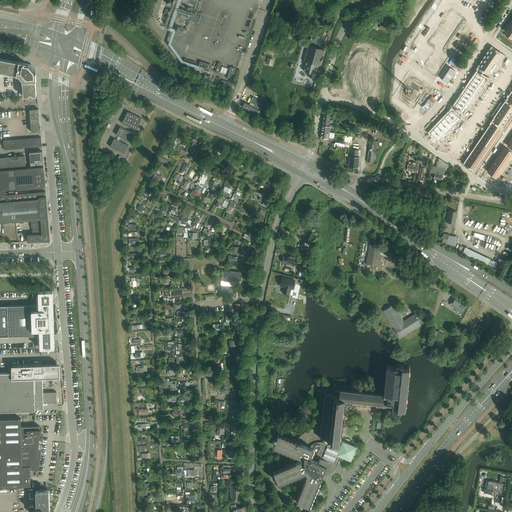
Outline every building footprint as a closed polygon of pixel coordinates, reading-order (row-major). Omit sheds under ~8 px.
[(451,12),(449,16),(459,23),(462,19),(451,12)] [(449,16),(446,20),(457,27),(459,23),(449,16)] [(444,23),(443,23),(445,25),(454,30),(457,27),(446,20),(444,23)] [(169,37),(168,45),(172,46),(172,40),(175,32),(177,32),(185,35),(187,29),(183,28),(183,25),(181,24),(181,22),(174,22),(173,24),(170,24),(168,30),(170,30),(170,33),(169,37)] [(443,28),(452,34),(454,30),(445,25),(443,28)] [(438,31),(439,32),(439,31),(449,38),(452,34),(443,28),(441,27),(438,31)] [(437,35),(438,36),(446,42),(449,38),(439,31),(439,32),(437,35)] [(314,40),(319,43),(323,38),(317,34),(314,40)] [(436,39),(435,39),(444,45),(446,42),(438,36),(436,39)] [(433,38),(431,42),(441,49),(444,45),(435,39),(436,39),(434,38),(433,38)] [(316,65),(319,65),(324,50),(308,45),(304,61),(306,62),(303,71),(314,74),(316,65)] [(437,49),(434,54),(445,61),(448,56),(437,49)] [(492,49),(489,54),(497,59),(497,60),(499,61),(502,56),(492,49)] [(434,54),(431,58),(442,65),(445,61),(434,54)] [(489,54),(485,58),(494,64),(497,60),(497,59),(489,54)] [(36,81),(36,73),(34,74),(34,72),(28,65),(26,65),(27,63),(19,62),(19,63),(0,58),(0,72),(20,76),(22,79),(23,93),(24,96),(24,97),(37,96),(37,95),(36,88),(36,81)] [(431,58),(428,63),(439,70),(442,65),(431,58)] [(485,58),(482,62),(493,70),(496,65),(494,64),(485,58)] [(482,62),(479,67),(482,69),(481,71),(488,77),(493,70),(482,62)] [(428,63),(425,67),(436,74),(439,70),(428,63)] [(236,69),(231,67),(227,78),(232,80),(236,69)] [(477,72),(475,76),(483,82),(486,79),(487,79),(488,77),(481,71),(479,74),(477,72)] [(475,76),(472,80),(481,86),(480,86),(482,87),(483,87),(484,85),(485,83),(483,82),(475,76)] [(401,93),(398,98),(402,100),(405,102),(406,103),(409,105),(413,108),(416,104),(417,102),(425,90),(419,86),(415,84),(410,80),(409,81),(406,85),(404,88),(404,89),(402,92),(401,93)] [(472,80),(469,84),(478,90),(478,89),(480,86),(481,86),(472,80)] [(469,84),(467,87),(477,95),(480,91),(478,89),(478,90),(469,84)] [(467,87),(464,91),(475,98),(477,95),(467,87)] [(464,91),(462,95),(470,101),(472,102),(475,98),(464,91)] [(462,95),(459,99),(468,104),(470,101),(462,95)] [(261,108),(264,102),(253,97),(250,102),(254,104),(253,107),(245,103),(243,107),(260,116),(262,111),(259,109),(260,107),(261,108)] [(459,99),(457,102),(465,108),(468,104),(459,99)] [(457,102),(454,106),(463,112),(465,108),(457,102)] [(503,106),(503,107),(511,112),(511,111),(511,107),(505,103),(503,106)] [(499,109),(498,109),(499,110),(500,109),(509,116),(511,112),(503,107),(503,106),(501,105),(499,109)] [(37,109),(30,110),(30,113),(32,132),(41,131),(39,109),(37,109)] [(497,113),(507,119),(509,116),(500,109),(499,110),(497,113)] [(452,110),(448,114),(457,122),(461,119),(463,117),(455,110),(453,112),(452,110)] [(128,111),(122,123),(135,129),(135,130),(136,130),(142,118),(141,118),(128,112),(128,111)] [(494,116),(496,117),(504,123),(507,119),(497,113),(496,112),(494,115),(494,116)] [(448,114),(444,117),(454,126),(457,122),(448,114)] [(444,117),(441,121),(450,130),(454,126),(444,117)] [(496,117),(493,121),(502,127),(504,123),(496,117)] [(441,121),(437,125),(445,133),(446,134),(450,130),(441,121)] [(492,123),(490,128),(498,134),(501,129),(492,123)] [(437,125),(433,129),(442,137),(445,133),(437,125)] [(130,142),(134,134),(134,133),(133,134),(120,127),(120,126),(116,135),(130,141),(129,142),(130,142)] [(490,128),(487,132),(495,137),(498,134),(490,128)] [(432,134),(430,136),(435,142),(437,140),(439,141),(442,138),(443,138),(442,137),(433,129),(430,132),(432,134)] [(487,132),(484,136),(493,141),(495,137),(487,132)] [(484,136),(482,140),(490,145),(493,141),(484,136)] [(42,144),(41,137),(3,141),(4,150),(42,147),(42,145),(42,144)] [(124,154),(128,145),(127,145),(114,139),(114,138),(110,146),(110,147),(110,146),(124,153),(123,153),(124,154)] [(379,141),(370,140),(367,161),(376,163),(379,141)] [(482,140),(479,144),(487,149),(490,145),(482,140)] [(479,144),(476,147),(485,153),(487,149),(479,144)] [(476,147),(473,151),(482,157),(485,153),(476,147)] [(511,152),(504,147),(502,151),(510,157),(511,154),(511,152)] [(44,167),(42,152),(42,151),(29,152),(31,168),(44,167)] [(473,151),(471,155),(479,161),(482,157),(473,151)] [(502,151),(499,154),(508,160),(510,157),(502,151)] [(499,154),(497,158),(506,163),(508,160),(499,154)] [(471,155),(468,159),(477,165),(479,161),(471,155)] [(25,156),(0,157),(0,170),(26,168),(25,156)] [(359,157),(350,156),(349,166),(358,167),(359,157)] [(428,160),(422,158),(419,171),(417,180),(423,181),(428,160)] [(449,165),(439,158),(437,167),(431,166),(429,172),(435,173),(434,179),(442,180),(443,175),(444,175),(445,170),(448,170),(449,165)] [(497,158),(495,161),(503,167),(506,163),(497,158)] [(468,159),(465,164),(470,167),(474,169),(477,165),(468,159)] [(495,161),(492,165),(501,170),(503,167),(495,161)] [(409,164),(408,164),(407,170),(417,172),(419,164),(416,163),(413,162),(413,163),(409,162),(409,164)] [(492,165),(490,168),(498,174),(501,170),(492,165)] [(31,168),(26,168),(0,170),(0,195),(6,195),(5,190),(44,187),(45,187),(44,170),(44,167),(31,168)] [(490,168),(487,172),(496,178),(498,174),(490,168)] [(45,192),(6,195),(0,195),(0,207),(0,223),(16,222),(41,220),(42,234),(27,234),(28,242),(50,241),(46,197),(45,192)] [(457,212),(449,211),(447,222),(455,224),(457,212)] [(183,215),(180,221),(185,224),(188,218),(183,215)] [(457,237),(449,235),(443,234),(443,238),(442,243),(447,244),(447,245),(450,246),(450,245),(456,246),(457,237)] [(378,266),(380,255),(381,247),(370,245),(366,264),(378,266)] [(488,264),(491,258),(465,247),(462,253),(488,264)] [(283,256),(282,263),(296,266),(298,257),(288,255),(288,257),(283,256)] [(413,268),(396,257),(394,261),(395,261),(393,263),(410,274),(413,268)] [(224,271),(224,272),(223,280),(232,281),(232,284),(234,284),(234,283),(235,283),(235,281),(241,282),(242,272),(224,271)] [(282,277),(280,286),(285,287),(284,289),(283,293),(289,295),(291,289),(293,289),(295,281),(282,277)] [(39,303),(39,306),(37,305),(35,305),(33,305),(32,305),(0,306),(0,336),(33,335),(34,335),(37,335),(38,335),(40,334),(40,344),(40,348),(55,348),(54,343),(53,302),(53,291),(38,292),(39,298),(39,303)] [(461,312),(467,304),(457,297),(451,305),(461,312)] [(404,321),(393,305),(383,311),(400,338),(421,325),(415,314),(404,321)] [(294,438),(293,440),(278,434),(274,446),(288,452),(288,454),(291,454),(290,455),(290,456),(290,457),(290,458),(290,460),(290,461),(290,462),(291,463),(291,464),(274,471),(279,483),(296,476),(297,477),(297,478),(298,479),(299,480),(300,481),(301,481),(302,482),(303,483),(304,484),(296,501),(309,506),(316,489),(318,489),(320,489),(320,477),(321,476),(322,476),(323,475),(324,475),(325,475),(326,475),(327,475),(328,474),(330,473),(331,472),(332,472),(332,471),(333,471),(333,470),(334,469),(335,468),(336,468),(340,457),(351,461),(357,447),(342,440),(342,441),(338,441),(339,439),(342,439),(342,433),(343,425),(343,421),(341,421),(342,410),(343,410),(344,403),(345,403),(345,404),(348,405),(348,404),(355,404),(356,400),(360,401),(361,401),(386,404),(387,402),(389,402),(393,403),(392,411),(399,412),(399,409),(405,409),(409,368),(403,367),(404,364),(397,363),(396,367),(387,366),(384,394),(385,394),(384,395),(349,391),(350,389),(343,388),(343,391),(335,390),(337,390),(336,395),(325,393),(321,429),(320,429),(320,428),(320,427),(318,428),(316,428),(315,428),(313,429),(311,429),(309,430),(308,430),(306,431),(305,432),(304,433),(302,434),(300,436),(299,436),(298,438),(296,440),(294,438)] [(0,373),(0,411),(35,410),(35,409),(44,409),(43,403),(57,403),(56,392),(43,392),(43,378),(60,377),(59,364),(12,366),(12,373),(0,373)] [(39,470),(43,438),(41,437),(41,434),(41,433),(41,429),(40,429),(39,426),(21,427),(21,418),(0,418),(0,486),(18,486),(31,486),(31,469),(39,470)] [(496,492),(501,493),(503,484),(489,481),(490,481),(488,493),(493,494),(494,490),(496,491),(496,492)] [(49,511),(49,490),(44,490),(44,488),(40,489),(40,490),(36,490),(36,507),(34,507),(34,511),(49,511)]
